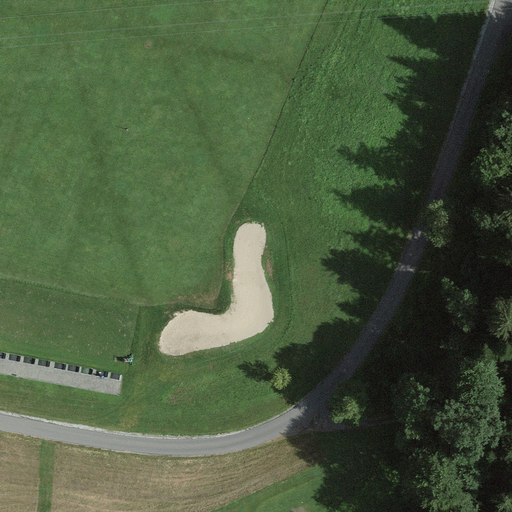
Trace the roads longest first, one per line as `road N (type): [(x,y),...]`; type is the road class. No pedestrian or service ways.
road 1 (unclassified): [(504,0),(388,311),(340,378),(290,421),(254,440),(205,449),(122,446),(0,421)]
road 2 (track): [(511,385),(393,415),(290,421)]
